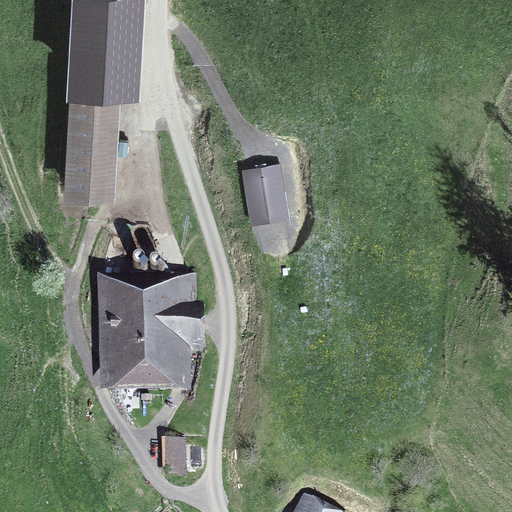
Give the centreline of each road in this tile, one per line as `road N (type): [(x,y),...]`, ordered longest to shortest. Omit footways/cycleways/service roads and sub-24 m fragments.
road 1 (track): [(220,511),(214,451),(225,301),(155,44),(157,0)]
road 2 (track): [(148,183),(101,214),(83,245),(73,284),(77,326),(95,381),(154,475),(172,490),(216,493)]
road 3 (track): [(152,213),(155,44)]
road 4 (track): [(73,284),(27,221),(0,138)]
road 5 (track): [(139,450),(193,381),(209,326),(225,318)]
